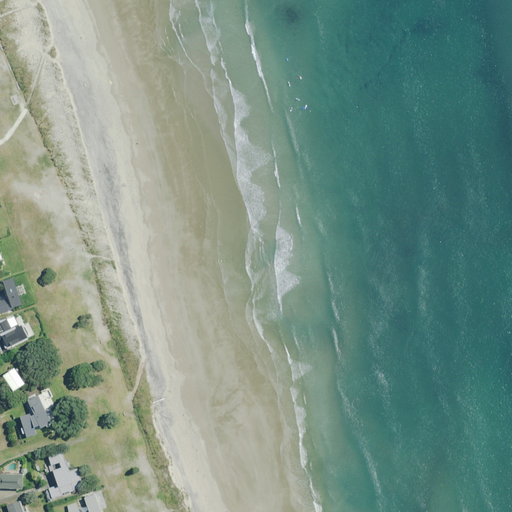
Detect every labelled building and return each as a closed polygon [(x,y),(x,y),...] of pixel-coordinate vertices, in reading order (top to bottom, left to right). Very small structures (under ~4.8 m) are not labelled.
[(17,287),(14,278),(4,282),(9,298),(0,300),(0,314),(15,310),(14,308),(23,305),(20,296),(27,294),(23,285),(17,287)] [(19,325),(15,316),(0,321),(0,332),(2,332),(5,343),(9,341),(11,345),(32,338),(29,328),(26,329),(23,324),(19,325)] [(25,384),(15,369),(3,376),(14,392),(25,384)] [(52,424),(39,396),(28,401),(31,407),(28,408),(31,414),(20,419),(29,438),(37,434),(35,428),(40,426),(41,429),(52,424)] [(63,452),(49,457),(52,466),(59,464),(61,469),(54,471),(59,485),(46,490),(50,500),(85,488),(78,469),(70,472),(63,452)] [(0,488),(23,490),(24,476),(0,474),(0,488)] [(49,511),(55,511),(54,508),(83,497),(81,492),(47,505),(49,511)] [(101,511),(95,494),(85,498),(89,511),(79,511),(77,503),(68,506),(69,511),(101,511)] [(26,511),(24,511),(21,502),(8,506),(10,511),(30,511),(26,511)]
